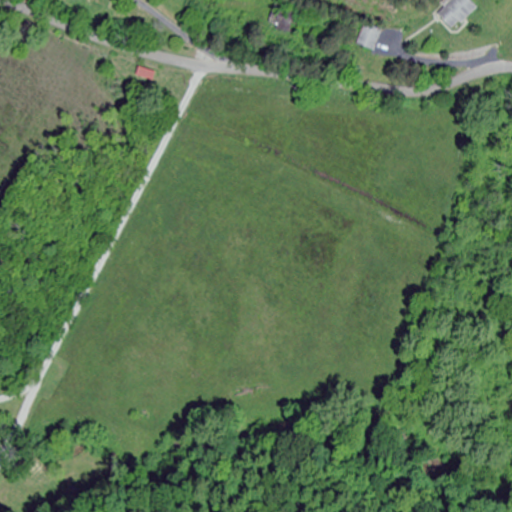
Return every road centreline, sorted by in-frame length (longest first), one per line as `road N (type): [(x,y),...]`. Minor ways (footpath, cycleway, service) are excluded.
road 1 (residential): [(511,72),(404,95),(206,68),(99,39),(0,0)]
road 2 (residential): [(206,68),(49,366),(26,392),(0,400)]
